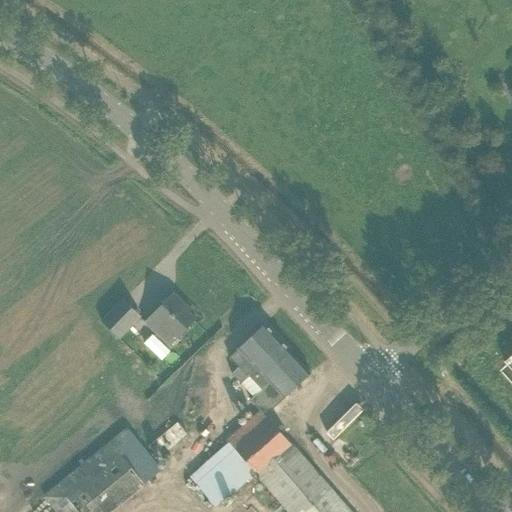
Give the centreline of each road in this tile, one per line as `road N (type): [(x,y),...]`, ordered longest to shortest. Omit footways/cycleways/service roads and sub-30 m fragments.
road 1 (tertiary): [(371,377),(199,188),(106,103),(0,34)]
road 2 (unclassified): [(371,377),(511,252)]
road 3 (tertiary): [(487,511),(371,377)]
